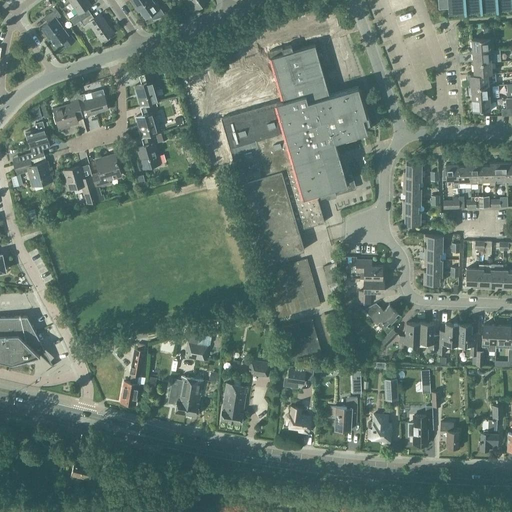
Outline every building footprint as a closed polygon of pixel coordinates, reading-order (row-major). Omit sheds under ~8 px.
[(87,0),(69,0),(72,3),(68,5),(71,8),(74,6),(79,13),(71,18),(74,24),(80,20),(80,21),(91,13),(87,8),(91,5),(87,0)] [(134,0),(147,18),(152,15),(155,19),(154,19),(155,19),(167,14),(166,14),(161,7),(160,8),(154,0),(134,0)] [(189,0),(197,10),(209,1),(208,0),(189,0)] [(511,0),(437,0),(438,9),(448,8),(448,12),(511,7),(511,0)] [(70,35),(68,36),(56,19),(60,16),(56,10),(44,18),(48,23),(42,27),(56,46),(62,42),(66,47),(74,41),(70,35)] [(91,13),(80,21),(84,26),(89,22),(97,34),(96,34),(101,41),(103,40),(105,42),(110,38),(108,36),(114,32),(109,25),(108,26),(101,15),(100,14),(94,18),(91,13)] [(494,49),(493,37),(472,39),(473,51),(494,49)] [(284,100),(276,102),(221,118),(263,262),(305,250),(299,230),(325,222),(316,193),(325,191),(326,193),(326,194),(327,195),(328,195),(329,196),(337,193),(338,192),(338,191),(337,187),(347,184),(335,141),(367,131),(365,124),(370,123),(367,115),(366,115),(357,86),(333,94),(329,95),(314,44),(293,51),(292,47),(291,46),(290,46),(289,46),(270,51),(284,100)] [(494,49),(473,51),(474,63),(491,61),(498,61),(497,54),(494,54),(494,49)] [(491,61),(474,63),(474,74),(491,73),(496,73),(495,68),(492,68),(491,61)] [(135,85),(137,93),(138,93),(140,97),(139,98),(141,106),(155,102),(158,101),(152,81),(156,80),(154,71),(139,75),(142,83),(135,85)] [(492,85),(491,73),(474,74),(471,75),(471,87),(469,87),(492,85)] [(472,98),(493,97),(495,97),(495,92),(493,92),(492,85),(469,87),(469,88),(469,87),(469,95),(472,95),(472,98)] [(85,93),(77,95),(77,96),(78,99),(81,111),(86,109),(88,115),(108,109),(102,90),(91,93),(92,93),(93,97),(87,99),(85,93)] [(77,96),(77,95),(76,92),(69,94),(72,103),(53,109),(60,130),(68,128),(68,125),(78,122),(76,117),(82,115),(81,111),(78,99),(77,96)] [(493,102),(493,97),(472,98),(473,111),(491,109),(490,102),(493,102)] [(155,102),(141,106),(140,106),(143,114),(136,116),(142,137),(157,133),(160,132),(154,111),(158,110),(155,102)] [(43,149),(50,147),(43,121),(35,123),(37,130),(33,131),(32,130),(25,132),(27,140),(28,139),(34,158),(44,155),(43,149)] [(160,133),(162,141),(169,139),(167,131),(160,133)] [(137,147),(139,155),(141,154),(142,159),(141,160),(143,168),(160,163),(154,143),(158,142),(159,141),(157,134),(157,133),(142,137),(141,137),(144,145),(137,147)] [(206,166),(211,164),(208,153),(202,155),(206,166)] [(108,178),(121,174),(115,155),(96,161),(99,172),(93,174),(96,188),(110,184),(108,178)] [(14,164),(16,170),(22,169),(23,172),(28,170),(32,186),(52,180),(47,161),(32,165),(30,160),(14,164)] [(494,163),(495,178),(502,178),(502,180),(507,180),(507,162),(494,163)] [(482,163),(470,164),(470,179),(470,181),(471,184),(478,184),(478,181),(483,181),(482,166),(482,163)] [(482,166),(483,181),(490,181),(490,185),(495,185),(495,178),(494,163),(489,163),(489,166),(482,166)] [(403,171),(403,176),(421,177),(421,164),(406,164),(406,172),(403,171)] [(459,182),(458,166),(458,164),(446,164),(446,166),(444,166),(444,170),(443,170),(442,170),(443,180),(454,179),(454,188),(459,188),(459,182)] [(465,166),(458,166),(459,182),(465,181),(466,184),(471,184),(470,181),(470,179),(470,164),(465,164),(465,166)] [(98,200),(95,188),(91,176),(84,178),(81,165),(64,170),(67,180),(66,181),(68,190),(82,186),(87,203),(98,200)] [(21,185),(18,174),(13,176),(16,186),(21,185)] [(403,176),(403,188),(418,189),(418,182),(421,182),(421,177),(403,176)] [(418,189),(403,188),(403,193),(405,193),(405,201),(420,201),(421,189),(418,189)] [(403,201),(402,213),(418,213),(418,206),(420,206),(420,201),(405,201),(403,201)] [(418,213),(402,213),(402,217),(405,218),(404,225),(420,225),(420,218),(426,219),(426,213),(418,213)] [(427,247),(442,248),(442,236),(425,235),(424,241),(427,241),(427,247)] [(424,247),(424,259),(439,260),(439,253),(442,253),(442,248),(427,247),(424,247)] [(439,260),(424,259),(424,264),(426,264),(426,271),(441,272),(442,260),(439,260)] [(364,279),(381,280),(382,267),(370,267),(371,260),(356,260),(356,273),(364,273),(364,279)] [(477,287),(478,270),(466,269),(465,284),(472,285),(472,287),(477,287)] [(478,270),(477,287),(489,288),(490,273),(483,272),(483,270),(478,270)] [(490,270),(490,273),(489,288),(494,288),(494,285),(502,286),(502,270),(490,270)] [(502,270),(502,286),(502,288),(511,288),(511,273),(507,273),(507,271),(502,270)] [(441,272),(426,271),(424,271),(423,284),(438,284),(439,277),(441,277),(441,272)] [(348,277),(347,287),(358,287),(358,278),(348,277)] [(384,280),(381,280),(364,279),(364,292),(358,292),(358,303),(369,304),(369,293),(383,293),(384,280)] [(367,306),(364,310),(384,330),(400,314),(389,304),(383,310),(375,302),(367,306)] [(352,312),(349,306),(341,309),(344,315),(352,312)] [(0,360),(12,363),(40,354),(38,352),(39,346),(41,343),(41,344),(42,344),(27,316),(0,317),(0,360)] [(322,352),(312,319),(282,327),(291,361),(322,352)] [(419,342),(420,324),(406,323),(406,336),(400,336),(400,343),(419,343),(419,342)] [(420,323),(420,324),(419,342),(428,342),(428,348),(439,348),(439,335),(433,335),(434,323),(420,323)] [(439,333),(439,335),(439,348),(438,353),(444,354),(445,343),(458,344),(459,324),(446,324),(445,334),(439,333)] [(459,324),(458,344),(470,344),(470,355),(477,355),(477,351),(477,335),(471,335),(472,325),(459,324)] [(496,347),(497,326),(483,325),(482,346),(487,346),(489,351),(496,351),(496,347)] [(511,326),(497,326),(496,347),(510,348),(510,347),(511,326)] [(386,346),(397,334),(393,330),(381,342),(386,346)] [(196,358),(199,342),(188,340),(186,356),(196,358)] [(199,342),(196,358),(206,360),(209,344),(199,342)] [(132,382),(125,381),(121,402),(135,404),(139,383),(137,383),(138,375),(141,376),(143,360),(145,361),(147,350),(145,350),(146,345),(138,343),(137,348),(135,348),(133,358),(132,366),(131,365),(130,371),(131,371),(131,374),(133,374),(132,382)] [(251,360),(249,373),(268,376),(271,363),(251,360)] [(287,383),(304,385),(306,370),(289,367),(287,383)] [(429,369),(421,370),(422,382),(430,382),(429,369)] [(353,372),(353,392),(361,392),(361,371),(353,372)] [(185,414),(192,378),(181,376),(174,411),(185,414)] [(203,380),(192,378),(185,414),(196,416),(203,380)] [(384,379),(385,400),(398,399),(397,378),(384,379)] [(226,382),(220,419),(241,423),(246,393),(247,393),(248,388),(247,388),(247,386),(226,382)] [(433,406),(441,405),(440,391),(432,392),(433,406)] [(351,407),(331,406),(330,415),(336,415),(335,429),(351,430),(352,415),(358,416),(358,408),(358,397),(347,397),(347,404),(351,404),(351,407)] [(408,417),(408,402),(399,401),(399,417),(408,417)] [(503,417),(503,404),(493,405),(493,417),(503,417)] [(311,416),(300,415),(301,408),(292,406),(291,413),(288,413),(286,415),(286,418),(288,421),(290,421),(289,427),(299,429),(298,431),(307,432),(307,430),(309,431),(311,416)] [(427,445),(427,429),(433,429),(432,407),(426,407),(426,416),(414,416),(414,424),(409,424),(408,436),(414,436),(414,445),(416,445),(417,445),(421,445),(423,445),(427,445)] [(383,441),(390,442),(391,423),(388,422),(388,415),(374,414),(373,421),(370,421),(368,422),(368,426),(370,428),(369,437),(383,438),(383,441)] [(484,429),(484,433),(482,433),(481,442),(480,442),(480,448),(481,448),(481,449),(489,449),(489,447),(497,448),(498,434),(496,433),(497,421),(489,420),(488,430),(484,429)] [(460,447),(460,431),(453,430),(453,422),(440,422),(440,430),(447,431),(447,447),(452,447),(454,449),(457,449),(459,447),(460,447)] [(93,464),(89,463),(90,458),(86,457),(85,462),(75,460),(72,474),(90,478),(93,464)] [(13,467),(11,478),(11,481),(22,483),(25,469),(13,467)] [(76,479),(74,491),(82,492),(84,480),(76,479)]
